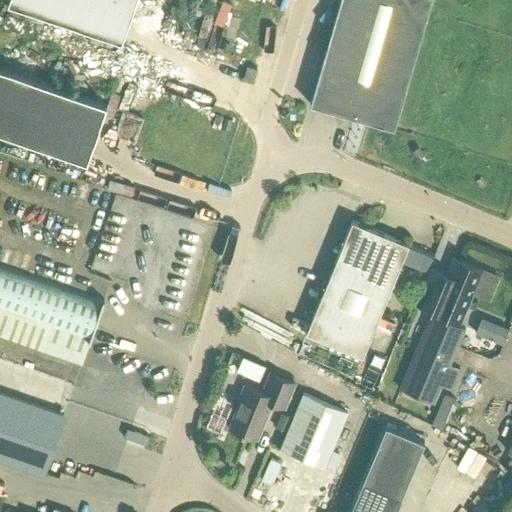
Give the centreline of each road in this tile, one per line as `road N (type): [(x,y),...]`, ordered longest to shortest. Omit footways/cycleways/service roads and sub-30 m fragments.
road 1 (unclassified): [(174,461),(246,211),(276,168)]
road 2 (unclassified): [(511,235),(339,164),(315,159),(276,168)]
road 3 (unclassified): [(276,168),(267,115),(300,0)]
